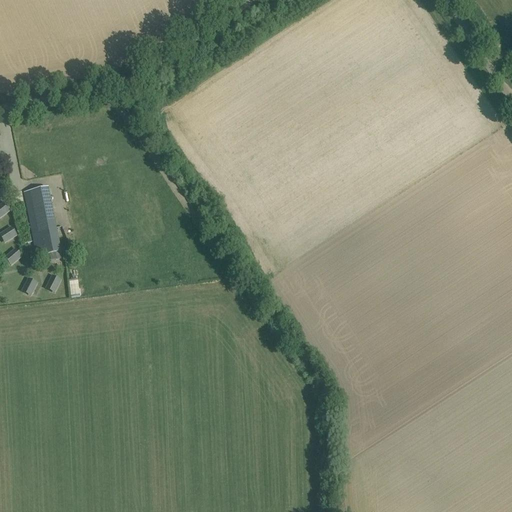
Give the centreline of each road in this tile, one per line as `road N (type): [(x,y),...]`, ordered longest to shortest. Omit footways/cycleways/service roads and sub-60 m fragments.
road 1 (track): [(149,511),(134,240),(114,172),(102,83)]
road 2 (unclassified): [(0,104),(113,81),(175,52),(251,0)]
road 3 (unclassified): [(511,100),(442,0)]
